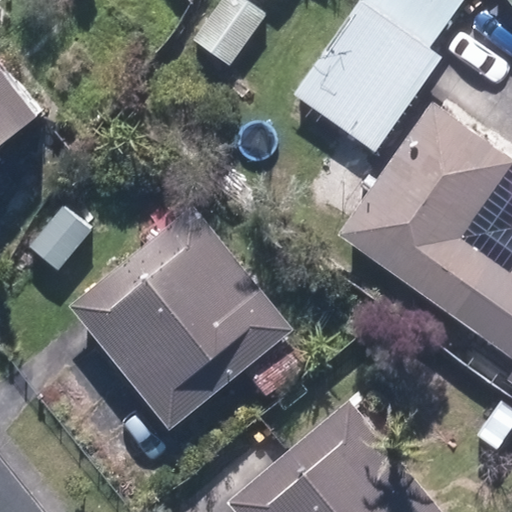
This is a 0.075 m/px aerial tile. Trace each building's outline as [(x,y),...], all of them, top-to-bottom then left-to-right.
[(263,18),(240,0),(222,0),(192,38),(225,65),(263,18)] [(356,10),(341,0),(287,0),(281,8),(330,45),(356,10)] [(371,0),(364,11),(433,57),(470,0),(371,0)] [(76,49),(106,71),(131,38),(100,16),(76,49)] [(296,106),(367,156),(431,67),(359,17),(296,106)] [(0,171),(41,139),(0,88),(0,171)] [(341,246),(485,349),(511,311),(511,280),(465,247),(511,178),(511,173),(432,118),(341,246)] [(177,434),(288,343),(194,224),(82,316),(177,434)] [(287,352),(248,384),(267,406),(307,376),(287,352)] [(511,405),(491,435),(509,447),(511,443),(511,405)] [(428,511),(351,418),(246,505),(252,511),(428,511)]
